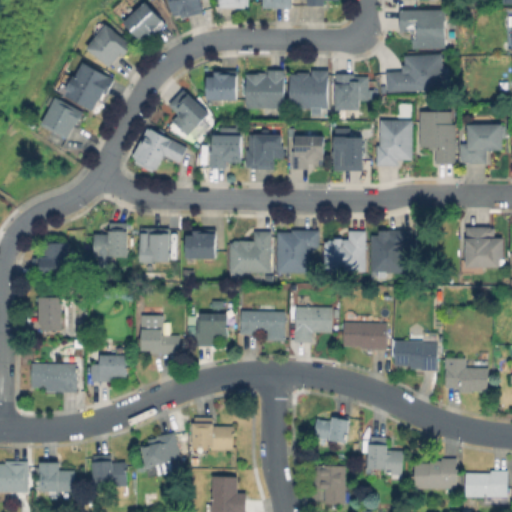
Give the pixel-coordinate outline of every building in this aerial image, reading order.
[(199,0),(202,12),(177,18),(172,0),(199,0)] [(250,0),(250,8),(222,7),(222,0),(250,0)] [(260,0),(260,7),(290,8),(289,0),(260,0)] [(164,24),(145,41),(128,22),(147,5),(164,24)] [(445,11),(445,49),(417,48),(417,31),(403,31),(403,10),(445,11)] [(130,44),(113,67),(89,49),(107,26),(130,44)] [(442,56),(442,90),(388,90),(389,71),(406,71),(406,55),(442,56)] [(112,82),(93,110),(63,90),(66,85),(70,88),(86,64),(112,82)] [(285,71),(285,109),(250,108),(250,73),(271,74),(271,71),(285,71)] [(237,72),(236,99),(211,99),(211,72),(237,72)] [(328,99),(328,107),(318,106),(318,108),(293,108),(293,73),(329,73),(328,99)] [(369,76),(369,100),(358,100),(358,109),(338,108),(338,76),(369,76)] [(209,114),(189,135),(173,120),(179,114),(171,106),(185,91),(209,114)] [(82,114),(68,140),(43,127),(57,100),(82,114)] [(456,125),(456,162),(436,162),(436,148),(422,148),(422,115),(453,115),(453,125),(456,125)] [(413,120),(413,158),(399,158),(399,165),(380,165),(381,120),(413,120)] [(505,127),(505,150),(488,150),(488,162),(462,162),(463,145),(470,145),(470,126),(505,127)] [(241,129),(241,166),(213,166),(213,140),(220,140),(221,128),(241,129)] [(176,143),(186,148),(179,162),(164,154),(155,173),(134,162),(143,144),(145,144),(152,130),(176,143)] [(277,135),(277,168),(250,168),(250,135),(277,135)] [(323,139),(323,168),(296,168),(296,138),(323,139)] [(363,140),(362,171),(336,171),(336,140),(363,140)] [(129,223),(128,256),(115,256),(115,266),(94,266),(94,233),(108,233),(108,223),(129,223)] [(489,228),(489,239),(504,239),(504,267),(463,266),(463,239),(469,239),(469,228),(489,228)] [(169,229),(169,261),(143,261),(143,229),(169,229)] [(216,229),(215,259),(183,259),(183,236),(191,236),(191,233),(201,233),(201,229),(216,229)] [(320,231),(320,247),(312,247),(312,273),(279,273),(279,231),(320,231)] [(367,231),(366,270),(327,270),(327,238),(351,239),(351,231),(367,231)] [(412,231),(411,251),(405,251),(405,273),(373,273),(373,235),(379,235),(380,234),(380,231),(412,231)] [(272,233),(272,273),(232,273),(232,240),(257,241),(257,232),(272,233)] [(68,245),(67,274),(34,274),(34,259),(45,259),(45,245),(68,245)] [(193,267),(193,280),(183,280),(183,267),(193,267)] [(62,297),(62,329),(42,329),(42,323),(40,323),(41,296),(62,297)] [(334,307),(333,331),(313,331),(313,341),(295,340),(296,306),(334,307)] [(286,311),(285,339),(268,339),(268,330),(259,330),(259,333),(241,332),(242,310),(286,311)] [(228,313),(227,337),(215,337),(215,345),(198,345),(198,319),(201,319),(202,313),(228,313)] [(180,353),(180,354),(140,353),(140,318),(158,318),(158,335),(180,335),(180,353)] [(387,322),(387,348),(361,348),(362,345),(344,345),(345,322),(387,322)] [(439,334),(438,369),(422,369),(422,368),(411,367),(412,364),(395,364),(395,339),(423,340),(423,334),(439,334)] [(127,354),(128,375),(111,375),(111,380),(92,381),(92,363),(101,363),(101,354),(127,354)] [(488,367),(488,390),(473,390),(473,391),(461,391),(461,387),(446,387),(446,357),(467,357),(467,367),(488,367)] [(77,363),(77,390),(47,390),(47,386),(33,386),(33,363),(77,363)] [(234,425),(234,448),(195,447),(195,416),(214,417),(213,425),(234,425)] [(350,419),(347,441),(345,441),(344,448),(332,446),(333,439),(315,437),(317,417),(334,420),(334,417),(350,419)] [(181,457),(148,465),(143,447),(152,445),(150,437),(175,431),(181,457)] [(403,450),(402,473),(401,479),(392,479),(392,473),(385,473),(385,468),(369,467),(370,435),(387,436),(386,444),(389,444),(389,449),(403,450)] [(112,454),(113,461),(126,460),(128,484),(96,487),(94,455),(112,454)] [(457,458),(457,487),(415,487),(416,462),(430,462),(430,459),(442,460),(442,457),(457,458)] [(29,461),(29,491),(0,491),(0,463),(7,463),(7,460),(29,461)] [(80,479),(79,491),(41,491),(41,461),(61,461),(61,469),(76,469),(76,479),(80,479)] [(346,466),(345,503),(326,502),(326,488),(315,488),(315,465),(346,466)] [(508,470),(507,502),(484,501),(484,496),(466,495),(467,472),(491,473),(491,469),(508,470)] [(247,492),(246,511),(212,511),(213,475),(238,476),(238,491),(247,492)]
